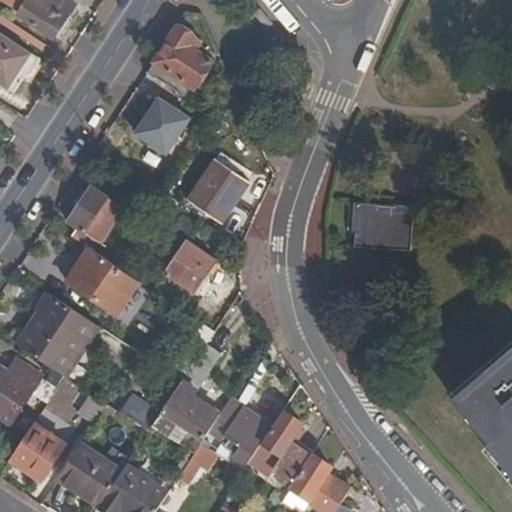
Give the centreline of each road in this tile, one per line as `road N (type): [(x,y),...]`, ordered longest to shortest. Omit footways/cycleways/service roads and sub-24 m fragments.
road 1 (residential): [(425,511),(309,365),(278,279),(283,210),(344,48)]
road 2 (secondary): [(0,231),(155,0)]
